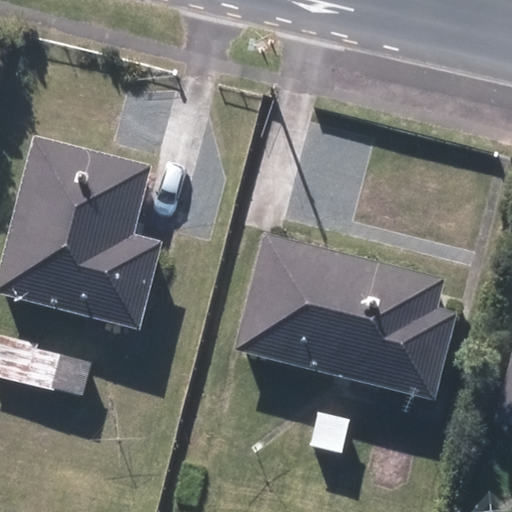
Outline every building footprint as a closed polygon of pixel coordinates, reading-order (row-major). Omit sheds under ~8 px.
[(6,293),(154,330),(176,244),(147,238),(164,169),(44,138),(6,293)] [(248,353),(448,403),(471,317),(449,311),(456,282),(277,237),(248,353)] [(28,316),(37,317),(43,312),(39,303),(31,301),(25,307),(28,316)] [(0,343),(0,377),(92,400),(100,366),(43,353),(43,347),(2,338),(0,343)] [(320,448),(351,454),(358,423),(326,415),(320,448)]
